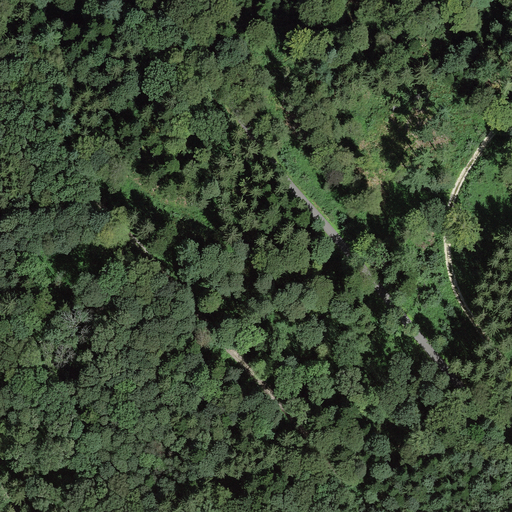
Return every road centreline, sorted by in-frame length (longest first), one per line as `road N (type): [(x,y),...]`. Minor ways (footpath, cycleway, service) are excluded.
road 1 (unclassified): [(511,426),(471,396),(260,145),(204,57),(155,16),(121,0)]
road 2 (track): [(0,86),(291,424),(340,511)]
road 3 (track): [(511,108),(461,177),(447,251),(454,287),(511,374)]
